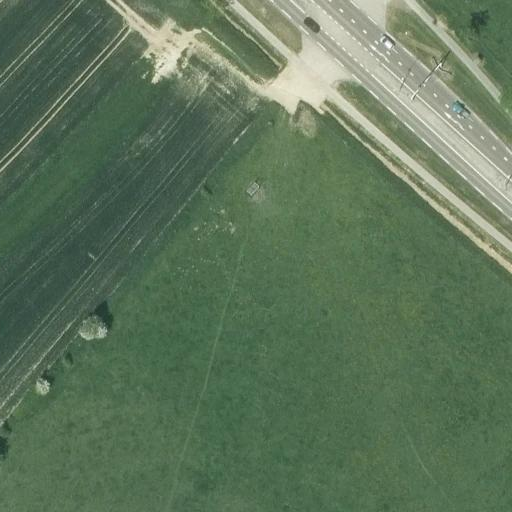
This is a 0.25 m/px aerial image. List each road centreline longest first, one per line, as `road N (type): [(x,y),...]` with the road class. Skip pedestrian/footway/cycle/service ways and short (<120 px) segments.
road 1 (primary): [(278,0),(511,213)]
road 2 (primary): [(511,169),(327,0)]
road 3 (track): [(280,104),(365,14)]
